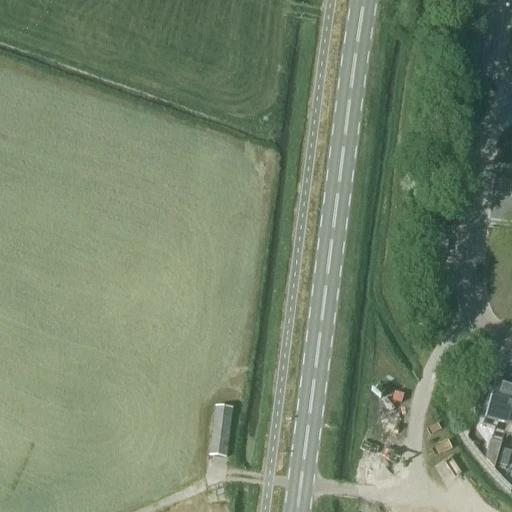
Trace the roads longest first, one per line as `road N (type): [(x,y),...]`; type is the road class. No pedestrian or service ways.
road 1 (primary): [(296,511),(364,0)]
road 2 (residential): [(511,354),(486,330),(460,286),(466,181),(484,103)]
